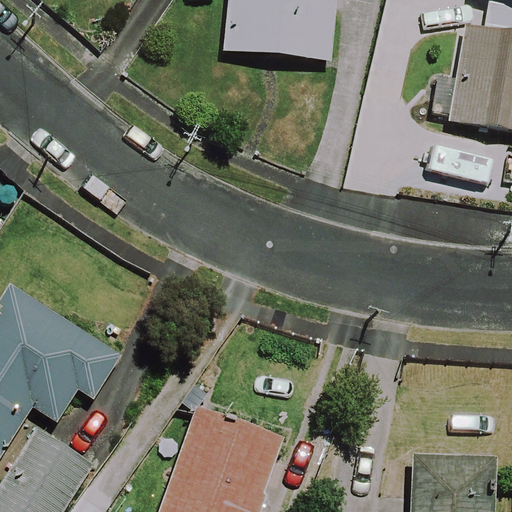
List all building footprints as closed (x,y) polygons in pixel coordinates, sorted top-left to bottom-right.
[(330,0),(225,0),(222,62),(326,69),(330,0)] [(511,0),(465,0),(465,3),(483,6),(478,39),(457,36),(450,89),(433,86),(427,128),(511,140),(511,0)] [(114,365),(3,298),(0,302),(0,455),(24,415),(51,432),(71,399),(87,409),(114,365)] [(191,419),(156,511),(255,511),(278,452),(191,419)] [(61,511),(86,473),(31,438),(0,487),(0,511),(61,511)] [(483,511),(485,472),(408,469),(406,511),(483,511)]
